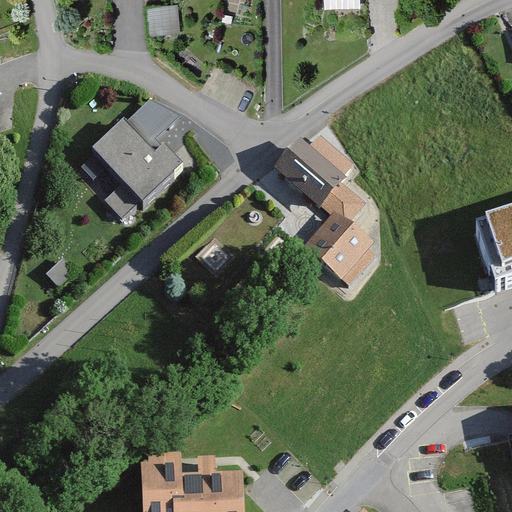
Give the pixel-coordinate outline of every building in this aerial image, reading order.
[(177,4),(147,7),(149,34),(179,32),(177,4)] [(145,150),(180,119),(150,102),(124,127),(145,150)] [(124,127),(92,156),(94,159),(82,170),(94,182),(107,170),(122,186),(104,202),(123,222),(139,207),(141,210),(183,171),(165,152),(155,161),(145,150),(124,127)] [(338,219),(309,254),(344,283),(372,249),(345,227),(363,205),(338,184),(352,166),(321,140),(309,153),(303,148),(280,175),(321,209),(323,206),(338,219)] [(511,218),(477,229),(497,292),(511,289),(511,218)] [(74,274),(63,262),(48,277),(59,288),(74,274)] [(265,300),(244,282),(230,297),(252,316),(265,300)] [(145,467),(145,511),(239,511),(239,483),(212,484),(212,466),(145,467)]
